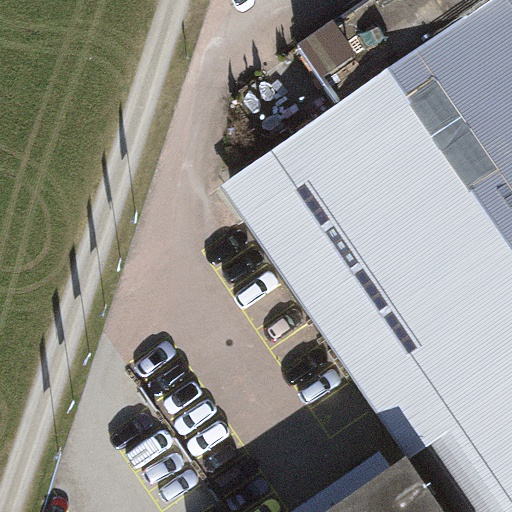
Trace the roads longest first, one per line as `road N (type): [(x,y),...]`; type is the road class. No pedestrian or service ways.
road 1 (unclassified): [(317,498),(170,272),(200,108),(226,54),(301,0)]
road 2 (track): [(176,0),(8,511)]
